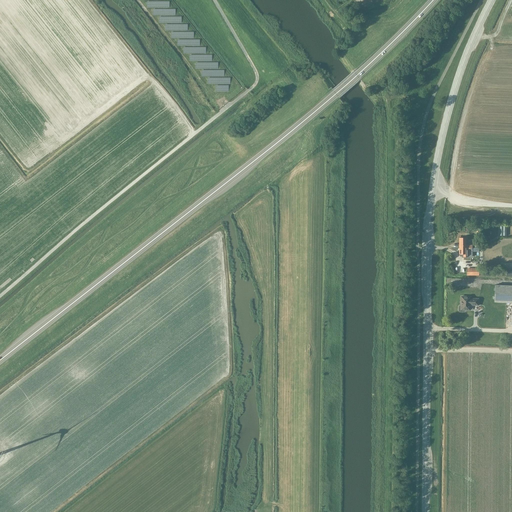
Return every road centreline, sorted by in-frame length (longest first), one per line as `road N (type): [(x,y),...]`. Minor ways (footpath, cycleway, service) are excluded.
road 1 (trunk): [(0,359),(301,123),(433,0)]
road 2 (secondary): [(425,511),(432,186),(458,75),(491,0)]
